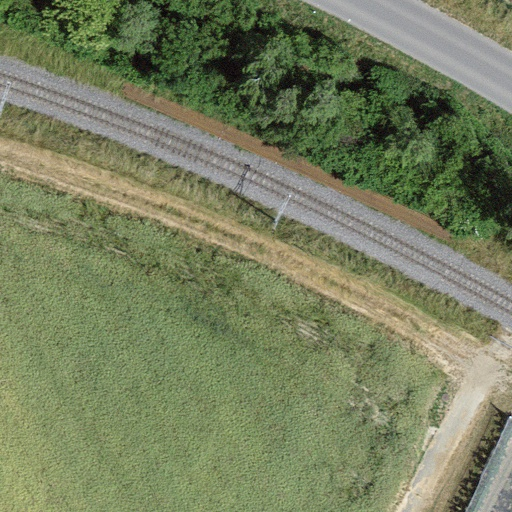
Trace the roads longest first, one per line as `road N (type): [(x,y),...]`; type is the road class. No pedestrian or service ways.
road 1 (track): [(511,374),(220,222),(0,153)]
road 2 (tertiary): [(357,0),(511,85)]
road 3 (track): [(486,359),(405,511)]
